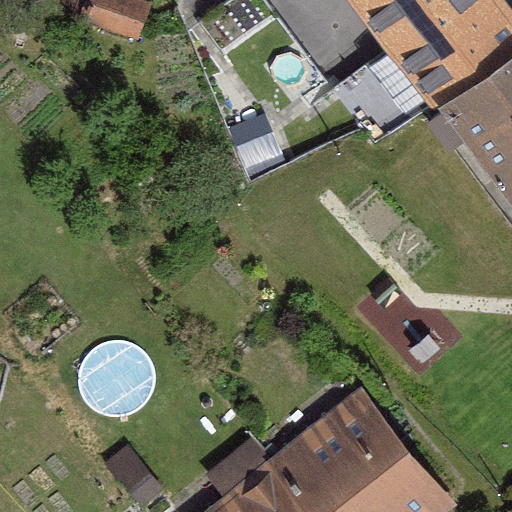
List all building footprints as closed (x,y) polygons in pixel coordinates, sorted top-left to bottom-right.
[(88,0),(80,30),(149,51),(164,4),(151,0),(88,0)] [(433,105),(511,47),(511,17),(499,0),(352,0),(394,56),(346,91),(383,141),(433,105)] [(511,47),(433,105),(511,201),(511,47)] [(311,511),(443,511),(456,503),(369,390),(273,462),(311,511)] [(311,511),(273,462),(208,511),(311,511)]
